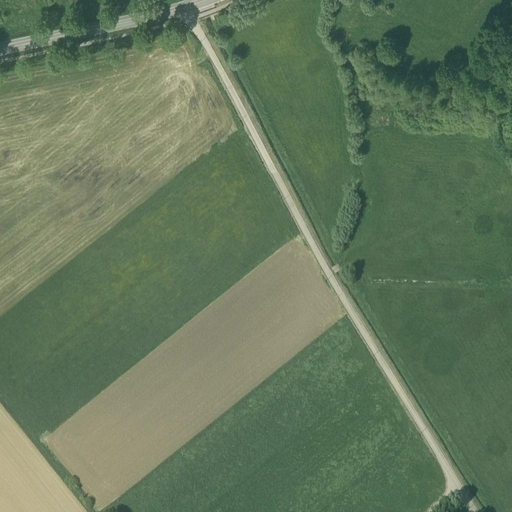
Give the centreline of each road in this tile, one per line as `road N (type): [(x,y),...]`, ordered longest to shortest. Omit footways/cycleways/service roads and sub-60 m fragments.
road 1 (unclassified): [(185,6),(346,306),(473,511)]
road 2 (secondary): [(185,6),(0,48)]
